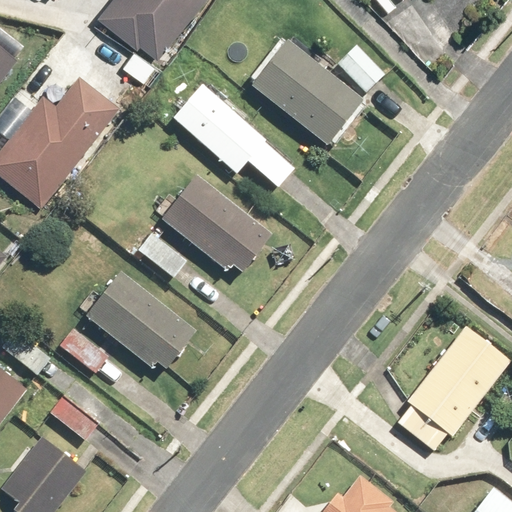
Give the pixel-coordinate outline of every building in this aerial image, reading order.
[(113,0),(103,12),(160,58),(208,0),(113,0)] [(0,88),(23,59),(0,41),(0,88)] [(358,103),(280,44),(244,90),(323,150),(358,103)] [(60,106),(47,95),(0,152),(0,173),(45,209),(125,110),(84,77),(60,106)] [(166,122),(230,178),(241,165),(271,192),(289,171),(259,145),(195,89),(166,122)] [(268,237),(190,178),(156,222),(234,281),(268,237)] [(138,220),(124,239),(180,279),(194,260),(138,220)] [(0,264),(9,253),(0,246),(0,264)] [(191,336),(176,325),(113,276),(79,321),(146,372),(149,368),(160,376),(191,336)] [(400,404),(405,408),(391,426),(430,455),(444,436),(447,439),(506,361),(459,326),(400,404)] [(18,327),(2,347),(39,377),(55,357),(18,327)] [(0,426),(26,397),(0,374),(0,426)] [(67,392),(51,410),(87,442),(103,424),(67,392)] [(0,485),(0,497),(13,507),(8,511),(53,511),(82,475),(36,440),(0,485)] [(384,511),(382,510),(387,504),(353,477),(348,483),(337,497),(333,494),(318,511),(384,511)] [(511,511),(511,508),(486,489),(468,511),(511,511)]
